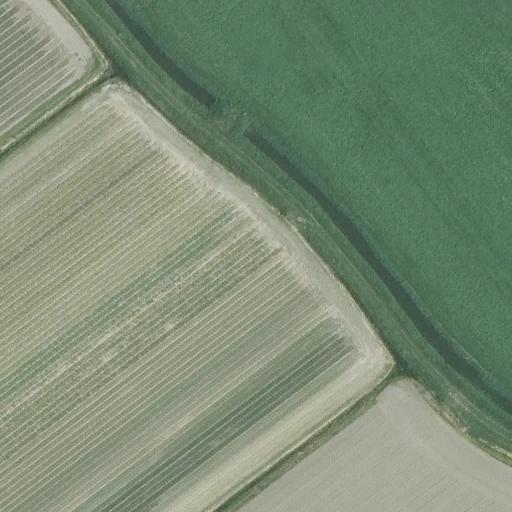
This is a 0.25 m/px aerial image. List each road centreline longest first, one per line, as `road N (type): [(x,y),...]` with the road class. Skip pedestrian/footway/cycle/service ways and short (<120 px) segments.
road 1 (track): [(511,437),(471,415),(276,192),(212,134)]
road 2 (track): [(212,134),(158,94),(73,0)]
